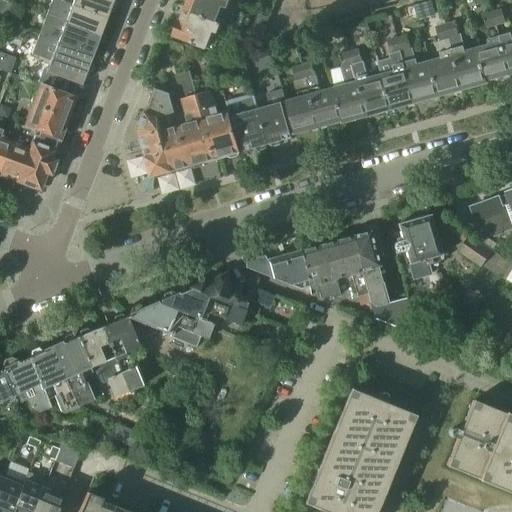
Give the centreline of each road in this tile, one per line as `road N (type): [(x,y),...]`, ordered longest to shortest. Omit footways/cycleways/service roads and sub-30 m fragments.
road 1 (residential): [(49,285),(511,140)]
road 2 (residential): [(151,0),(49,285)]
road 3 (residential): [(254,511),(330,326)]
road 4 (residential): [(330,326),(511,398)]
